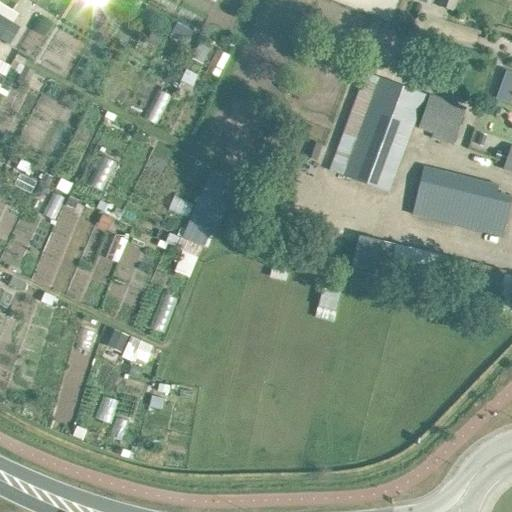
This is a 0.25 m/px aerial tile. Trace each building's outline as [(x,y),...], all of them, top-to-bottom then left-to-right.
[(135,0),(115,0),(116,1),(140,13),(144,4),(135,0)] [(440,0),(438,6),(453,12),(457,0),(440,0)] [(146,6),(142,14),(153,20),(157,12),(146,6)] [(110,13),(99,31),(113,39),(124,21),(110,13)] [(39,15),(31,29),(47,39),(56,25),(39,15)] [(177,26),(170,38),(185,47),(192,35),(177,26)] [(154,30),(148,43),(159,48),(165,36),(154,30)] [(139,39),(135,47),(153,56),(157,48),(139,39)] [(200,41),(191,60),(202,65),(211,46),(200,41)] [(217,51),(206,72),(217,78),(228,56),(217,51)] [(13,61),(8,71),(18,76),(16,80),(27,86),(34,72),(13,61)] [(186,71),(181,81),(192,86),(197,76),(186,71)] [(511,73),(506,72),(496,99),(511,104),(511,103),(511,73)] [(364,80),(333,161),(348,167),(344,176),(390,193),(426,95),(380,78),(377,85),(364,80)] [(157,89),(142,119),(156,126),(171,96),(157,89)] [(430,95),(418,128),(433,133),(431,139),(453,146),(467,108),(430,95)] [(106,112),(103,118),(112,123),(115,117),(106,112)] [(505,163),(503,170),(511,173),(511,145),(508,155),(505,163)] [(498,151),(495,159),(505,163),(508,155),(498,151)] [(102,157),(88,185),(102,192),(116,164),(102,157)] [(20,160),(16,168),(25,173),(29,165),(20,160)] [(413,212),(502,234),(511,197),(497,194),(500,185),(425,166),(413,212)] [(44,174),(41,182),(48,186),(52,178),(44,174)] [(209,174),(200,194),(228,206),(230,207),(239,186),(209,174)] [(19,175),(13,186),(30,194),(36,183),(19,175)] [(60,179),(55,189),(67,195),(71,184),(60,179)] [(38,183),(34,194),(41,198),(46,196),(49,188),(38,183)] [(68,197),(65,206),(74,210),(78,202),(68,197)] [(175,197),(170,209),(187,216),(192,205),(175,197)] [(101,202),(97,209),(105,214),(109,206),(101,202)] [(101,216),(96,227),(105,232),(110,221),(101,216)] [(114,236),(105,258),(118,263),(127,241),(114,236)] [(158,241),(156,247),(164,250),(166,244),(158,241)] [(379,261),(378,265),(464,285),(469,262),(384,242),(379,261)] [(181,253),(173,273),(188,279),(196,259),(181,253)] [(272,267),(269,278),(285,282),(288,271),(272,267)] [(11,277),(7,287),(22,293),(26,284),(11,277)] [(318,307),(316,317),(333,321),(335,311),(341,285),(324,281),(318,307)] [(44,293),(40,303),(50,307),(54,297),(44,293)] [(162,294),(149,328),(166,334),(179,300),(162,294)] [(511,296),(505,295),(501,309),(511,311),(511,296)] [(69,305),(65,315),(78,321),(82,311),(69,305)] [(113,333),(106,349),(120,356),(128,339),(113,333)] [(159,384),(157,392),(168,394),(169,386),(159,384)] [(181,389),(179,398),(192,400),(194,391),(181,389)] [(151,394),(148,405),(161,409),(164,397),(151,394)] [(75,425),(72,435),(82,439),(86,428),(75,425)]
